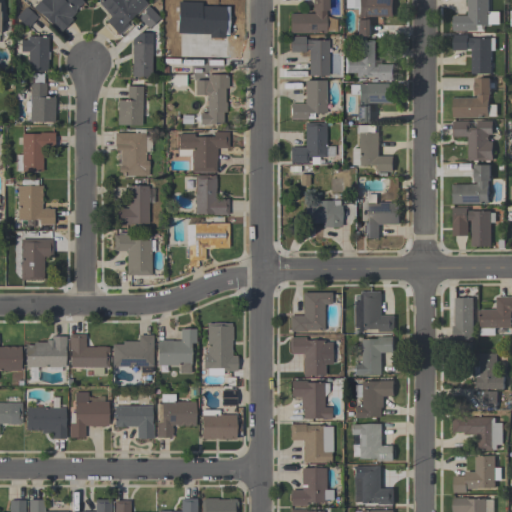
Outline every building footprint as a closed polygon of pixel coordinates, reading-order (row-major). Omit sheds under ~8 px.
[(58,33),(49,24),(50,24),(39,13),(38,14),(32,7),(39,0),(80,0),(82,2),(74,11),(75,12),(69,17),(71,19),(58,33)] [(128,25),(117,35),(104,21),(110,16),(98,3),(98,0),(143,0),(146,3),(135,13),(125,21),(128,25)] [(325,33),(289,33),(289,13),(313,13),(313,11),(312,11),(312,6),(311,6),(311,0),(327,0),(327,10),(325,10),(325,33)] [(393,0),(393,17),(375,17),(375,16),(369,16),(369,19),(371,19),(371,36),(355,36),(356,20),(357,20),(357,0),(393,0)] [(499,24),(488,24),(488,25),(477,25),(477,31),(453,31),(453,15),(468,15),(468,6),(467,6),(467,0),(488,0),(489,11),(499,11),(499,24)] [(227,34),(223,34),(223,37),(208,37),(208,33),(176,32),(177,1),(200,2),(200,5),(228,6),(227,34)] [(138,18),(144,12),(142,10),(147,5),(158,18),(147,28),(138,18)] [(26,28),(15,17),(25,6),(36,17),(26,28)] [(151,32),(150,77),(130,76),(131,38),(138,32),(151,32)] [(453,50),(453,34),(467,34),(467,37),(473,37),(473,38),(495,38),(495,51),(491,50),(491,73),(471,73),(471,47),(467,47),(467,50),(453,50)] [(46,71),(26,70),(27,51),(19,51),(19,39),(25,40),(25,37),(27,37),(27,36),(47,36),(46,71)] [(308,75),(308,52),(289,52),(290,36),(304,36),(304,39),(309,39),(309,40),(328,40),(327,76),(308,75)] [(375,40),(375,67),(378,67),(378,64),(394,64),(394,80),(378,80),(378,77),(355,77),(355,73),(346,73),(346,57),(355,57),(355,40),(375,40)] [(28,121),(29,82),(32,82),(32,73),(42,73),(42,82),(45,82),(44,97),(53,97),(53,122),(28,121)] [(222,123),(207,123),(207,124),(199,124),(199,113),(206,113),(206,95),(194,95),(194,80),(206,80),(206,74),(227,74),(227,88),(224,88),(224,102),(226,102),(226,112),(222,112),(222,123)] [(453,118),(453,98),(477,97),(477,95),(475,95),(475,78),(490,78),(490,95),(489,95),(489,104),(497,104),(497,116),(489,116),(489,117),(453,118)] [(325,113),(313,113),(313,119),(306,119),(289,119),(289,103),(304,103),(304,80),(325,80),(325,113)] [(393,83),(393,102),(369,102),(369,105),(371,105),(371,110),(372,110),(372,119),(371,119),(371,122),(355,122),(355,106),(357,106),(357,94),(349,94),(349,85),(358,85),(358,83),(393,83)] [(140,125),(116,124),(116,100),(126,100),(126,86),(141,86),(140,125)] [(493,160),(468,160),(468,136),(453,137),(453,121),(469,121),(469,128),(477,127),(477,121),(493,121),(493,134),(489,134),(489,141),(493,141),(493,160)] [(325,146),(334,146),(334,156),(325,156),(325,157),(307,157),(307,163),(289,162),(289,147),(304,147),(304,123),(325,123),(325,146)] [(376,171),(376,165),(358,165),(351,164),(351,148),(357,148),(357,132),(355,132),(355,125),(375,125),(375,132),(379,132),(378,156),(394,156),(394,159),(393,159),(393,168),(393,171),(376,171)] [(177,133),(193,133),(193,136),(212,137),(212,131),(228,131),(227,147),(216,147),(216,160),(215,160),(215,172),(191,172),(191,156),(177,156),(177,147),(177,133)] [(14,170),(14,154),(20,154),(20,133),(38,133),(38,132),(54,132),(54,136),(53,136),(53,143),(54,143),(54,147),(41,147),(41,171),(21,171),(21,170),(14,170)] [(119,176),(119,172),(117,172),(117,165),(119,165),(119,150),(114,150),(114,145),(113,145),(113,132),(144,133),(144,160),(148,160),(148,176),(119,176)] [(453,204),(453,184),(477,184),(477,182),(475,182),(475,177),(474,177),(474,169),(475,169),(475,164),(479,164),(479,165),(491,165),(491,181),(488,181),(488,204),(453,204)] [(194,213),(194,175),(214,175),(214,178),(215,178),(215,188),(214,188),(214,199),(226,199),(226,215),(212,215),(212,213),(194,213)] [(52,224),(38,224),(38,219),(16,219),(16,185),(41,185),(41,189),(40,189),(40,192),(41,192),(41,197),(40,197),(40,200),(41,200),(41,203),(40,203),(40,209),(43,209),(43,208),(48,208),(48,209),(52,209),(52,224)] [(115,225),(115,208),(126,208),(126,185),(147,185),(147,223),(129,223),(129,225),(115,225)] [(399,224),(379,224),(378,238),(364,238),(364,221),(366,221),(366,194),(376,194),(376,202),(399,203),(399,224)] [(338,200),(339,205),(340,205),(340,227),(321,227),(321,223),(303,223),(303,201),(316,201),(316,200),(331,200),(338,200)] [(453,236),(453,218),(453,212),(452,212),(452,207),(468,207),(468,210),(474,210),(474,211),(491,211),(491,213),(495,213),(495,222),(491,222),(491,246),(471,246),(471,220),(468,220),(468,235),(453,236)] [(185,224),(193,224),(193,223),(227,223),(227,247),(216,247),(216,248),(203,248),(203,260),(187,260),(187,258),(186,258),(186,245),(185,245),(185,224)] [(125,251),(113,251),(113,235),(127,235),(127,240),(153,240),(153,251),(149,251),(149,275),(125,275),(125,251)] [(12,258),(12,240),(19,240),(19,239),(51,239),(51,256),(41,256),(41,280),(19,280),(19,258),(12,258)] [(381,315),(394,315),(394,332),(378,332),(378,329),(361,329),(361,332),(357,332),(357,328),(353,328),(353,301),(358,301),(358,294),(359,294),(359,291),(381,291),(381,315)] [(302,315),(301,293),(330,293),(330,304),(323,304),(323,330),(305,330),(305,332),(289,332),(289,315),(302,315)] [(511,297),(511,312),(511,328),(496,328),(496,335),(481,335),(480,310),(497,310),(496,297),(511,297)] [(453,339),(453,325),(455,325),(455,298),(473,298),(473,339),(453,339)] [(235,371),(221,371),(221,375),(206,375),(206,369),(202,369),(202,353),(206,353),(206,323),(213,323),(213,322),(224,322),(224,323),(230,323),(230,326),(231,326),(231,340),(230,340),(230,350),(231,350),(231,356),(235,356),(235,371)] [(189,373),(178,373),(178,365),(156,365),(155,341),(159,341),(159,340),(171,340),(171,341),(179,341),(179,329),(194,329),(195,343),(190,343),(190,363),(189,363),(189,373)] [(69,367),(69,349),(68,349),(68,334),(84,334),(84,347),(95,347),(95,346),(104,346),(104,347),(107,347),(107,367),(69,367)] [(152,335),(152,367),(150,367),(150,373),(139,373),(139,367),(111,367),(111,344),(121,344),(121,341),(137,341),(137,335),(152,335)] [(64,367),(24,367),(24,344),(32,344),(32,342),(45,342),(45,340),(50,340),(50,336),(64,336),(64,346),(64,367)] [(354,375),(354,364),(361,364),(360,339),(378,339),(378,337),(392,336),(392,353),(381,353),(381,375),(354,375)] [(331,342),(331,364),(324,364),(324,375),(315,375),(315,376),(312,376),(312,375),(308,375),(308,376),(302,376),(302,354),(289,354),(289,350),(288,350),(288,342),(289,342),(289,337),(305,337),(305,340),(311,340),(314,340),(324,340),(324,342),(331,342)] [(19,371),(0,371),(0,346),(19,346),(19,371)] [(477,389),(477,377),(475,377),(475,366),(478,366),(478,353),(497,353),(497,376),(504,376),(504,389),(477,389)] [(300,396),(290,396),(290,380),(305,380),(305,382),(323,382),(323,383),(327,383),(327,392),(323,396),(323,407),(330,407),(330,419),(322,419),(302,419),(302,409),(300,409),(300,396)] [(354,417),(353,406),(360,406),(360,397),(354,397),(354,385),(360,385),(360,381),(379,381),(379,380),(393,380),(393,396),(383,396),(383,407),(381,407),(381,417),(354,417)] [(235,390),(235,405),(220,405),(220,390),(235,390)] [(484,391),(497,391),(497,405),(484,405),(484,391)] [(83,438),(68,438),(68,423),(69,423),(69,412),(73,412),(73,401),(73,392),(86,392),(86,401),(106,401),(106,426),(83,426),(83,438)] [(155,437),(155,423),(160,423),(160,393),(174,394),(174,401),(194,401),(194,426),(190,426),(187,426),(183,426),(180,426),(176,426),(176,425),(170,425),(170,428),(171,428),(171,433),(170,433),(170,438),(155,437)] [(24,430),(24,407),(51,407),(51,397),(57,397),(57,407),(63,407),(63,427),(64,427),(64,439),(50,439),(50,433),(40,433),(40,430),(24,430)] [(0,402),(20,403),(20,425),(7,425),(7,423),(0,423),(0,402)] [(151,439),(135,438),(136,426),(124,426),(124,427),(115,427),(115,426),(112,426),(113,406),(150,406),(150,423),(151,423),(151,439)] [(218,409),(218,414),(234,414),(234,422),(236,422),(236,432),(234,432),(234,439),(231,439),(228,439),(221,439),(219,439),(216,439),(216,438),(209,438),(209,440),(200,440),(200,409),(218,409)] [(495,417),(495,422),(502,422),(502,445),(496,445),(497,450),(494,450),(494,451),(477,451),(477,434),(464,435),(464,432),(453,432),(453,417),(494,417),(495,417)] [(302,462),(302,440),(289,440),(289,424),(304,424),(304,425),(323,425),(323,427),(331,427),(331,452),(330,452),(330,462),(302,462)] [(358,459),(358,456),(351,456),(351,445),(358,445),(358,435),(350,435),(350,424),(381,424),(381,445),(393,445),(393,461),(377,461),(377,459),(358,459)] [(475,456),(495,456),(495,467),(500,467),(500,480),(494,480),(494,488),(477,488),(477,489),(466,489),(466,492),(453,493),(453,475),(465,475),(465,472),(475,472),(475,456)] [(353,466),(375,466),(375,465),(380,465),(381,488),(393,488),(394,504),(378,504),(378,503),(360,503),(360,501),(353,502),(353,466)] [(290,506),(290,490),(300,489),(300,468),(325,468),(325,490),(331,489),(331,500),(325,500),(325,502),(305,502),(305,506),(290,506)] [(452,511),(452,497),(469,497),(469,499),(486,499),(486,511),(452,511)] [(94,511),(94,498),(110,498),(110,511),(80,511),(94,511)] [(195,498),(195,511),(156,511),(159,511),(169,510),(169,511),(180,511),(180,499),(195,498)] [(236,499),(236,511),(200,511),(200,499),(204,499),(204,498),(217,498),(217,499),(228,499),(234,499),(236,499)] [(44,511),(66,511),(27,511),(27,499),(30,499),(30,500),(41,500),(41,499),(43,499),(44,511)] [(0,511),(2,511),(9,511),(9,510),(8,510),(8,505),(9,505),(9,500),(24,500),(24,511),(0,511)] [(129,500),(129,511),(114,511),(114,500),(129,500)]
